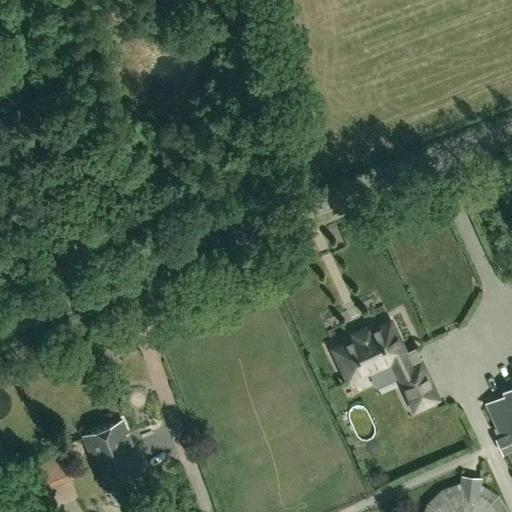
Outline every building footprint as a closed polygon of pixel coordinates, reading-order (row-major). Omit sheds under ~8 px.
[(348,382),(389,362),(413,413),(441,399),(423,361),(421,362),(414,349),(406,353),(390,320),(371,330),(369,325),(352,333),(354,337),(332,348),(348,382)] [(511,511),(511,387),(504,391),(506,395),(486,404),(511,459),(511,511)] [(105,491),(108,490),(112,503),(123,506),(132,503),(137,493),(148,489),(143,476),(145,475),(122,420),(82,435),(105,491)] [(509,511),(498,494),(481,484),(481,477),(460,475),(460,481),(440,488),(426,503),(422,511),(509,511)] [(0,508),(10,505),(4,487),(0,488),(0,508)]
